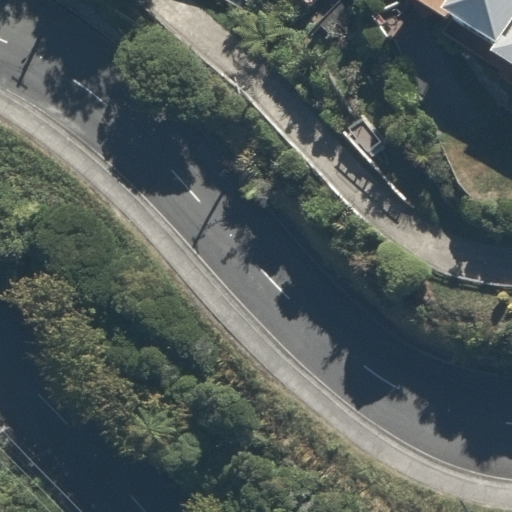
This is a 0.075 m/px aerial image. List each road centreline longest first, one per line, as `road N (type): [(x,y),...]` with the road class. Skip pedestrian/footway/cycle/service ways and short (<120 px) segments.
road 1 (residential): [(0,41),(61,68),(114,113),(171,169),(281,307),(370,390),(461,429),(511,440)]
road 2 (residential): [(147,511),(0,360)]
